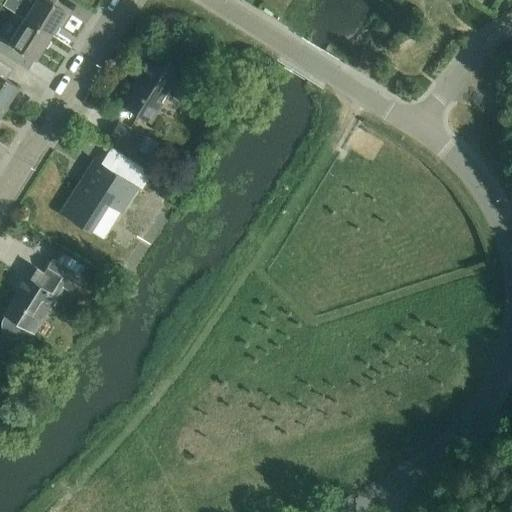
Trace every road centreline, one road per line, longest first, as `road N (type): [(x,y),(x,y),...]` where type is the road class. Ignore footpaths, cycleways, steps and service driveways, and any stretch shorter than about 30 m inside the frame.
road 1 (unclassified): [(349,511),(473,418),(511,337)]
road 2 (residential): [(0,198),(126,0)]
road 3 (residential): [(357,88),(217,0)]
road 4 (unclassified): [(511,258),(471,173),(418,128)]
road 5 (residential): [(511,28),(485,45),(418,128)]
